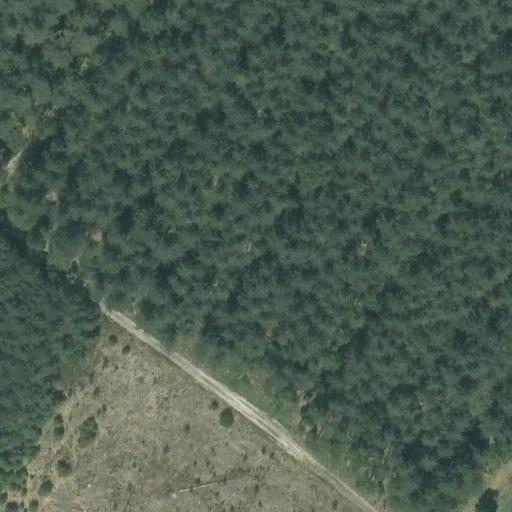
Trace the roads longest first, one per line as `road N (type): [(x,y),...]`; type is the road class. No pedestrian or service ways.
road 1 (track): [(0,233),(347,511)]
road 2 (track): [(129,0),(0,164)]
